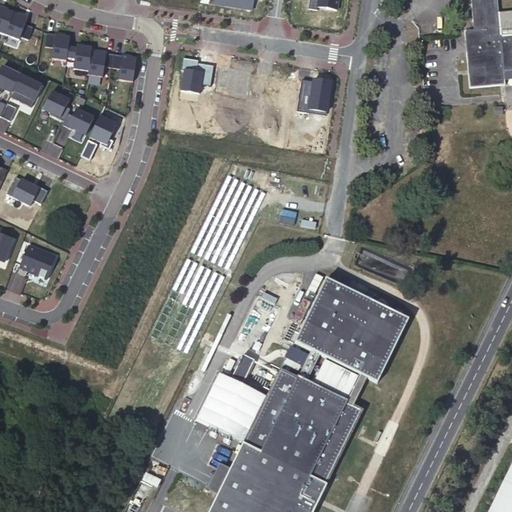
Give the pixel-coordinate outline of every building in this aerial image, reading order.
[(511,12),(499,13),(497,0),(471,0),(474,31),(465,32),(470,88),(505,85),(504,72),(511,71),(511,12)] [(0,32),(5,34),(14,12),(0,6),(0,32)] [(25,24),(27,17),(14,12),(5,34),(19,40),(20,37),(28,39),(33,27),(25,24)] [(69,36),(47,33),(45,47),(52,48),(52,50),(67,53),(68,43),(69,36)] [(66,58),(74,59),(73,68),(88,71),(91,51),(91,47),(68,43),(67,53),(66,58)] [(87,74),(102,77),(104,66),(111,67),(113,54),(91,51),(88,71),(87,74)] [(132,81),(136,58),(113,54),(111,67),(119,69),(118,79),(132,81)] [(198,59),(182,57),(180,69),(183,69),(180,90),(198,92),(200,83),(210,85),(213,65),(203,63),(202,68),(196,68),(198,59)] [(19,76),(1,67),(0,70),(0,93),(1,94),(3,90),(11,94),(19,76)] [(11,94),(9,97),(31,108),(41,87),(19,76),(11,94)] [(49,115),(63,122),(67,114),(69,110),(65,108),(68,101),(51,93),(42,111),(49,114),(49,115)] [(5,105),(0,116),(0,117),(10,122),(16,109),(6,104),(5,105)] [(75,110),(72,117),(67,114),(63,122),(62,126),(71,130),(71,129),(84,135),(93,119),(75,110)] [(108,117),(101,113),(89,137),(100,143),(99,146),(108,150),(112,142),(109,140),(116,125),(106,120),(108,117)] [(87,141),(80,156),(89,161),(96,145),(87,141)] [(14,178),(6,195),(37,210),(47,191),(38,187),(37,189),(14,178)] [(0,260),(4,262),(12,240),(0,235),(0,260)] [(17,274),(26,277),(28,272),(47,280),(56,257),(28,246),(17,274)] [(324,278),(293,343),(311,352),(319,356),(358,375),(367,379),(376,384),(408,319),(324,278)] [(183,284),(181,295),(193,297),(195,286),(183,284)] [(280,308),(257,298),(235,343),(258,354),(280,308)] [(311,352),(293,343),(291,346),(290,346),(285,356),(286,356),(283,363),(282,363),(280,367),(299,376),(311,352)] [(299,376),(298,378),(306,382),(319,356),(311,352),(299,376)] [(244,354),(233,377),(244,382),(255,360),(244,354)] [(313,511),(364,410),(354,405),(345,401),(306,382),(298,378),(280,369),(268,394),(246,440),(210,511),(313,511)] [(246,440),(268,394),(244,382),(233,377),(223,372),(201,418),(246,440)] [(367,379),(358,375),(345,401),(354,405),(367,379)] [(511,511),(511,463),(487,511),(511,511)] [(217,500),(209,496),(204,505),(212,509),(217,500)]
